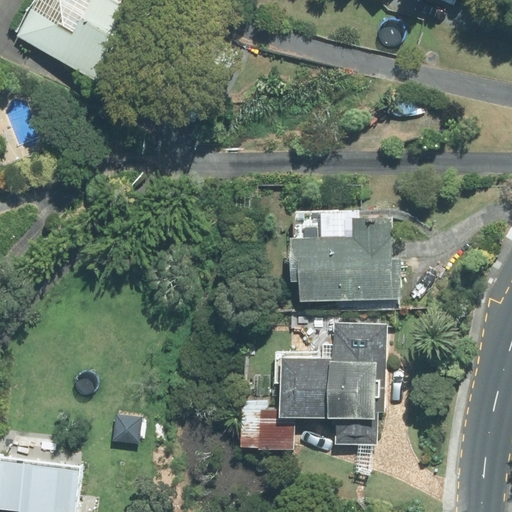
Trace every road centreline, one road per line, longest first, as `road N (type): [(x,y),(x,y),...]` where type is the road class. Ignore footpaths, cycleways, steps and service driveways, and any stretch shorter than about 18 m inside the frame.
road 1 (unknown): [(511,154),(231,144),(141,155),(40,185),(14,210)]
road 2 (secondary): [(481,511),(485,453),(511,344)]
